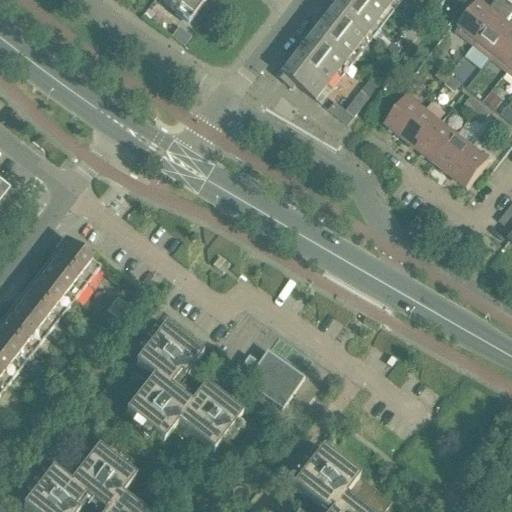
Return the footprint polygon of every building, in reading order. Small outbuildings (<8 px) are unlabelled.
[(156,0),(177,16),(178,14),(190,23),(208,0),(156,0)] [(345,0),(284,79),(316,104),(397,0),(345,0)] [(455,34),(473,49),(508,4),(502,0),(496,0),(492,6),(493,7),(489,13),(478,4),(455,34)] [(473,49),(464,60),(481,73),(489,61),(489,62),(511,32),(511,30),(503,24),(507,18),(509,19),(511,15),(511,7),(508,4),(473,49)] [(423,15),(412,28),(421,35),(431,22),(423,15)] [(421,35),(412,28),(402,42),(410,48),(421,35)] [(511,32),(489,62),(507,75),(511,68),(511,32)] [(387,53),(395,60),(401,52),(393,46),(387,53)] [(435,79),(445,87),(450,79),(441,72),(435,79)] [(450,79),(445,87),(455,94),(460,87),(450,79)] [(370,83),(361,94),(369,101),(378,90),(370,83)] [(361,94),(346,114),(354,120),(369,101),(361,94)] [(485,104),(495,112),(502,103),(492,95),(485,104)] [(384,129),(401,142),(424,114),(407,100),(384,129)] [(464,108),(474,115),(480,108),(470,101),(464,108)] [(354,120),(346,114),(335,106),(328,114),(347,129),(354,120)] [(480,108),(474,115),(483,123),(489,116),(480,108)] [(511,127),(511,113),(507,110),(500,118),(511,127)] [(401,142),(417,155),(440,126),(424,114),(401,142)] [(417,155),(433,167),(455,139),(440,126),(417,155)] [(511,134),(511,133),(503,127),(497,134),(507,141),(511,134)] [(433,167),(450,180),(472,152),(455,139),(433,167)] [(472,152),(450,180),(467,193),(489,165),(472,152)] [(511,222),(511,219),(506,215),(499,225),(506,230),(511,222)] [(59,257),(0,333),(0,397),(100,270),(65,242),(55,254),(59,257)] [(212,268),(222,276),(229,268),(219,260),(212,268)] [(116,300),(111,307),(125,318),(130,311),(116,300)] [(125,318),(111,307),(106,314),(119,325),(125,318)] [(134,367),(152,381),(153,379),(172,394),(182,382),(183,382),(201,358),(164,329),(134,367)] [(90,335),(85,341),(98,352),(103,345),(90,335)] [(98,352),(85,341),(79,348),(93,359),(98,352)] [(312,364),(279,341),(271,352),(304,375),(312,364)] [(266,355),(257,367),(248,380),(243,387),(281,413),(303,381),(266,355)] [(246,379),(248,380),(257,367),(256,366),(256,365),(248,359),(237,374),(246,380),(246,379)] [(63,369),(58,375),(71,386),(77,379),(63,369)] [(71,386),(58,375),(53,382),(66,393),(71,386)] [(162,446),(176,428),(174,427),(190,407),(172,394),(153,379),(152,381),(124,416),(162,446)] [(174,427),(176,428),(212,456),(241,418),(204,389),(190,407),(174,427)] [(37,403),(31,410),(45,420),(50,414),(37,403)] [(45,420),(31,410),(26,416),(39,427),(45,420)] [(10,437),(5,444),(18,454),(23,448),(10,437)] [(18,454),(5,444),(0,449),(0,450),(13,461),(18,454)] [(68,489),(87,503),(97,511),(107,511),(119,497),(121,499),(135,481),(97,451),(69,487),(68,489)] [(327,511),(328,511),(329,511),(331,511),(357,480),(321,452),(291,490),(319,511),(327,511)] [(79,511),(87,503),(68,489),(69,487),(51,473),(22,511),(23,511),(79,511)] [(331,511),(385,511),(390,506),(357,480),(331,511)] [(119,497),(107,511),(137,511),(121,499),(119,497)]
